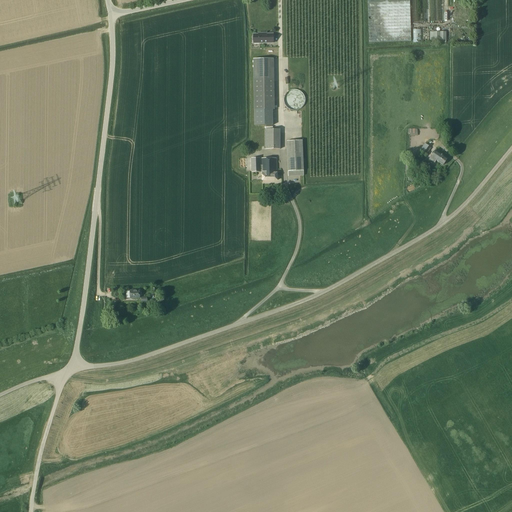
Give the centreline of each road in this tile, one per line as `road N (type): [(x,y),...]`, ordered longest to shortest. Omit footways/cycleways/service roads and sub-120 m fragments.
road 1 (unclassified): [(511,148),(452,215),(328,290),(167,350),(68,372)]
road 2 (unclassified): [(111,14),(89,266),(68,372)]
road 3 (unclassified): [(31,511),(38,460),(68,372)]
